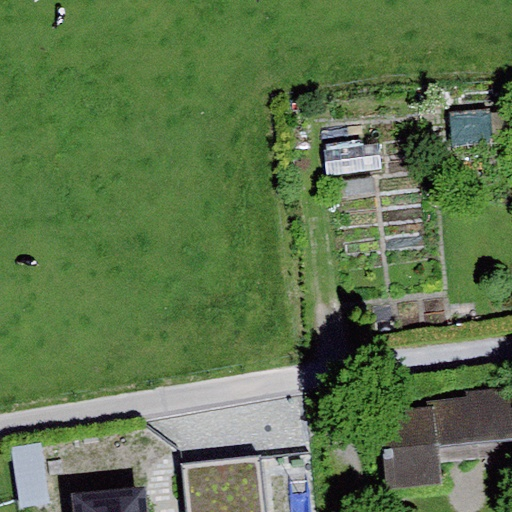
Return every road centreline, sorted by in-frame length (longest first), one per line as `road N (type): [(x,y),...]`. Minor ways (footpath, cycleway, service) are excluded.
road 1 (residential): [(312,383),(0,431)]
road 2 (track): [(511,351),(312,383)]
